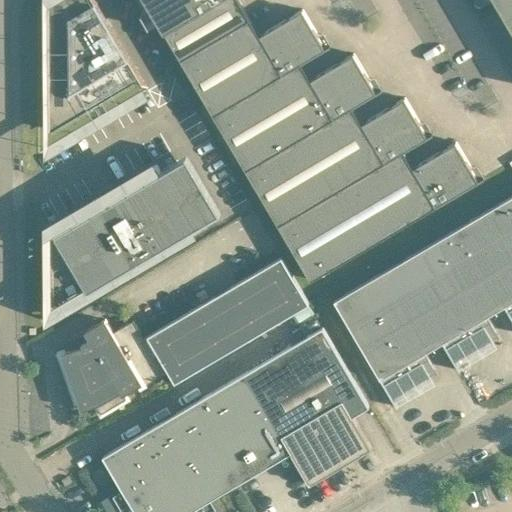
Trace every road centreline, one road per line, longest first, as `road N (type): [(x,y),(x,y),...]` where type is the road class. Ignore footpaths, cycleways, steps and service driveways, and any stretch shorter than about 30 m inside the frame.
road 1 (unclassified): [(42,511),(4,438),(0,207)]
road 2 (unclassified): [(388,489),(511,417)]
